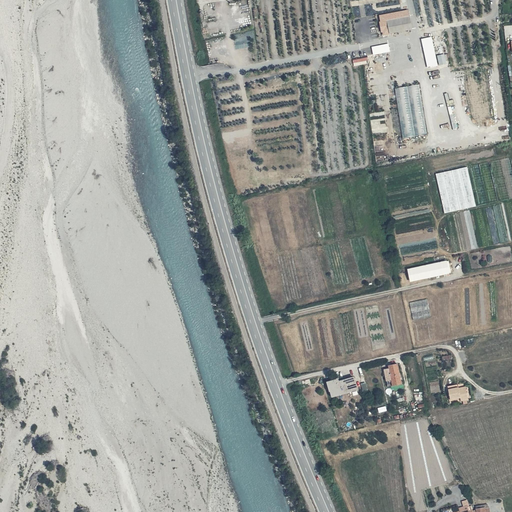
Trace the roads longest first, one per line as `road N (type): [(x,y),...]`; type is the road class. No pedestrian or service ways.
road 1 (primary): [(174,0),(238,277),(327,511)]
road 2 (unknown): [(187,70),(422,32),(413,0)]
road 3 (unknown): [(274,382),(442,347),(453,349),(464,376)]
road 4 (unknown): [(254,328),(382,299)]
